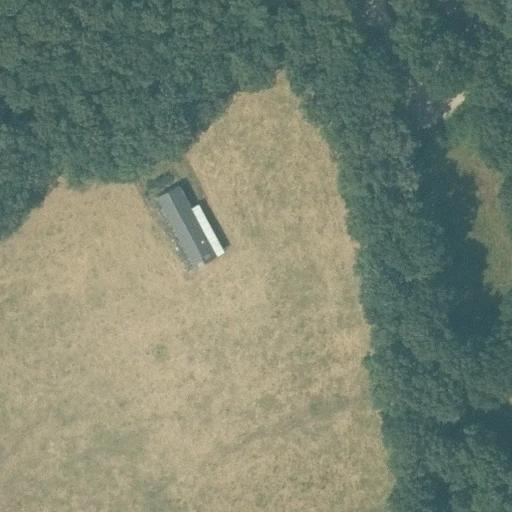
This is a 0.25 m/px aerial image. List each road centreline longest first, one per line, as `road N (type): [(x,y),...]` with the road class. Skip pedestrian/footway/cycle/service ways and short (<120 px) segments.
road 1 (track): [(359,0),(439,511)]
road 2 (track): [(442,116),(358,1)]
